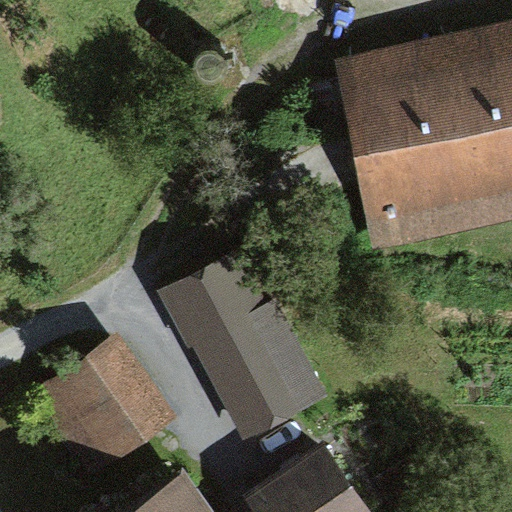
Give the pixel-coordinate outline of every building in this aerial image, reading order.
[(511,23),(336,60),(375,244),(511,215),(511,23)] [(250,245),(160,295),(189,345),(195,344),(247,438),(331,392),(250,245)] [(129,335),(46,392),(98,467),(181,409),(129,335)] [(250,508),(243,511),(369,511),(321,441),(295,459),(241,495),(250,508)] [(215,511),(184,467),(121,511),(215,511)]
